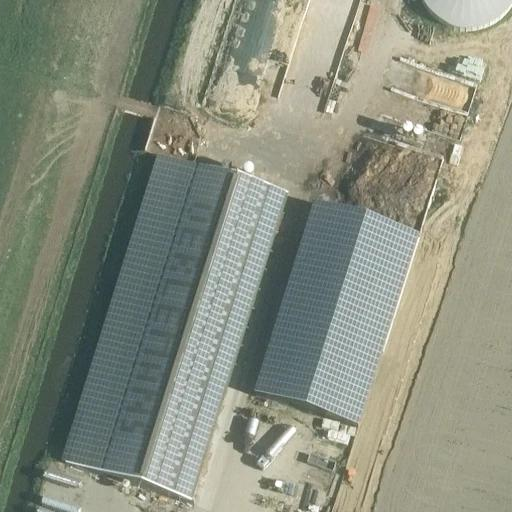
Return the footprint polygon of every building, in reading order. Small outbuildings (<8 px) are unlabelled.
[(511,0),(419,0),(422,5),(429,15),(438,24),(449,29),(461,32),(474,32),(486,29),(497,24),(506,15),(511,6),(511,0)] [(280,70),(296,74),(304,41),(287,37),(280,70)] [(409,56),(405,85),(432,89),(436,60),(409,56)] [(187,98),(209,104),(213,86),(191,81),(187,98)] [(415,134),(423,90),(398,86),(391,130),(415,134)] [(184,166),(87,472),(180,502),(277,196),(184,166)] [(299,203),(238,393),(341,425),(401,236),(299,203)]
